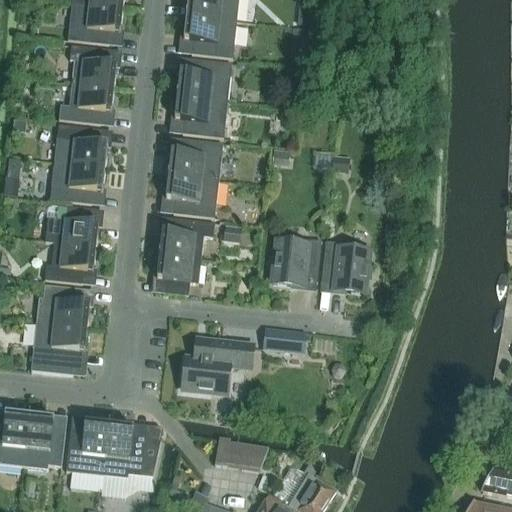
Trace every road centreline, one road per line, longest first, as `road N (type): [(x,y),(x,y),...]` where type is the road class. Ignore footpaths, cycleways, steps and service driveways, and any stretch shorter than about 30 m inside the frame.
road 1 (residential): [(155,0),(126,304)]
road 2 (residential): [(126,304),(349,329)]
road 3 (residential): [(126,304),(114,397),(0,384)]
road 4 (unclassified): [(451,511),(511,398)]
